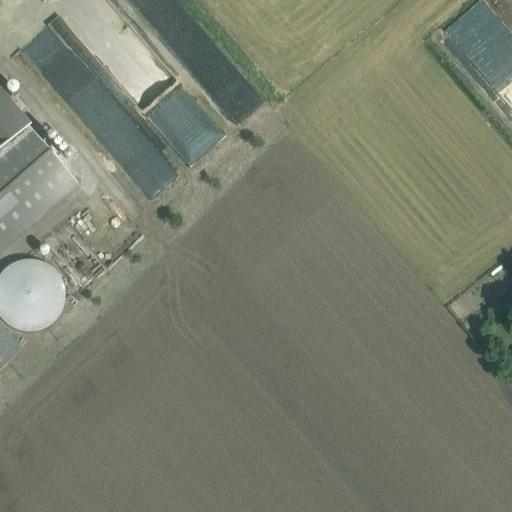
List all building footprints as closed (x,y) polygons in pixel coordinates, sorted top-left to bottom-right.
[(189,165),(222,138),(132,29),(144,18),(129,0),(80,0),(50,25),(104,90),(118,79),(189,165)] [(511,55),(511,36),(483,0),(481,0),(449,26),(484,70),(494,62),(494,61),(508,50),(511,55)] [(0,95),(0,142),(24,122),(0,95)] [(0,142),(0,250),(77,183),(75,181),(24,122),(0,142)] [(0,319),(2,322),(9,329),(20,333),(30,334),(41,332),(53,326),(60,316),(65,306),(66,294),(62,282),(55,272),(48,266),(39,263),(28,262),(18,264),(6,270),(0,276),(0,319)]
